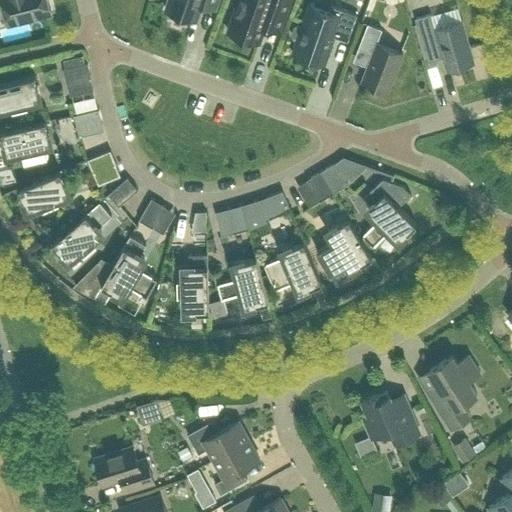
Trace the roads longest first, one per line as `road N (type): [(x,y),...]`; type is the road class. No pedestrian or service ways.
road 1 (residential): [(329,511),(290,443),(287,395),(327,364),(432,312),(511,247)]
road 2 (residential): [(340,134),(291,172),(207,200),(180,197),(152,182),(124,145),(97,35)]
road 3 (residential): [(340,134),(97,35)]
road 4 (unclassified): [(55,511),(0,347)]
road 5 (residential): [(511,233),(456,179),(379,147)]
road 6 (residential): [(379,147),(495,107)]
